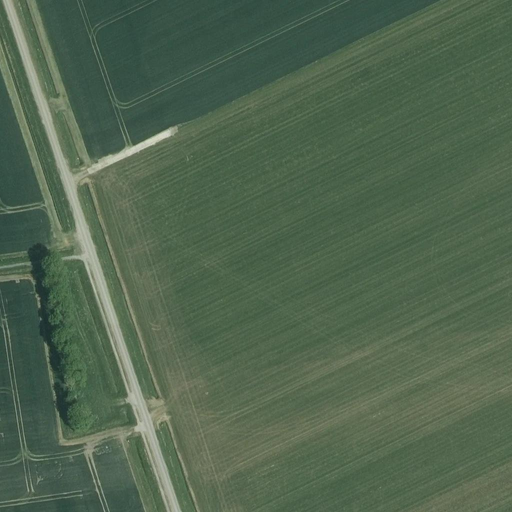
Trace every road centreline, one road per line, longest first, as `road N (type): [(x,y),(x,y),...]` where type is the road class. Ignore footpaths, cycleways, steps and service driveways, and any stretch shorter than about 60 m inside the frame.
road 1 (unclassified): [(90,254),(176,511)]
road 2 (unclassified): [(90,254),(5,0)]
